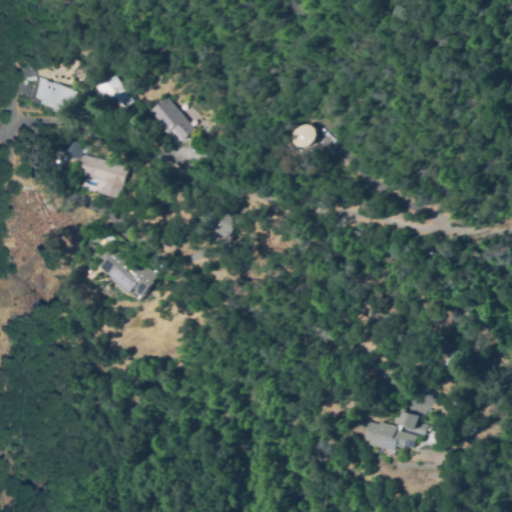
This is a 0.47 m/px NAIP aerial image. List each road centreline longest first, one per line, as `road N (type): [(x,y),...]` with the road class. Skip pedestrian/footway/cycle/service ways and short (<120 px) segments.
road 1 (residential): [(13,120),(102,131),(272,195),(511,231)]
road 2 (residential): [(31,121),(38,160),(69,200),(117,239),(199,301),(390,400)]
road 3 (residential): [(0,168),(18,79),(0,27)]
